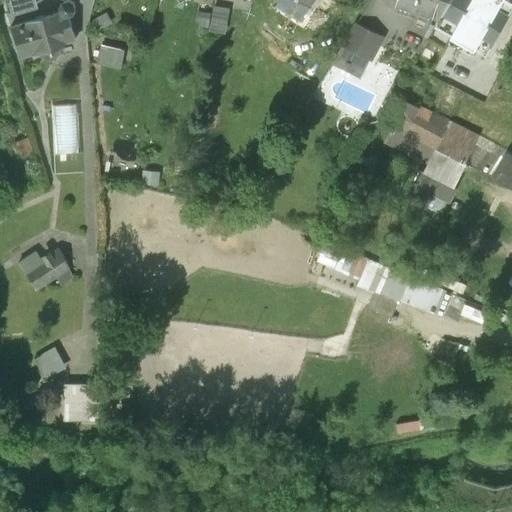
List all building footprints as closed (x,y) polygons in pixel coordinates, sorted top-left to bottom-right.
[(33,0),(5,0),(10,14),(36,7),(33,0)] [(58,47),(58,44),(76,39),(69,15),(74,14),(76,9),(75,2),(70,0),(64,2),(62,6),(63,11),(9,26),(18,55),(36,50),(38,53),(42,57),(48,58),(53,56),(57,52),(58,47)] [(312,0),(278,0),(278,2),(301,17),(312,0)] [(397,0),(440,14),(448,0),(397,0)] [(511,0),(448,0),(440,14),(436,22),(452,32),(453,31),(477,46),(482,36),(493,42),(511,7),(511,0)] [(225,31),(229,7),(213,4),(211,12),(209,27),(209,28),(225,31)] [(209,27),(211,12),(197,10),(196,20),(200,20),(199,25),(209,27)] [(383,35),(356,23),(344,43),(371,57),(383,35)] [(360,78),(371,57),(344,43),(332,63),(360,78)] [(101,45),(97,62),(120,67),(124,50),(101,45)] [(428,163),(435,149),(450,121),(398,94),(383,121),(393,126),(385,140),(428,163)] [(450,120),(450,121),(435,149),(465,164),(479,135),(450,120)] [(28,158),(22,139),(10,142),(15,161),(28,158)] [(454,186),(465,164),(435,149),(428,163),(424,171),(454,186)] [(492,178),(511,187),(511,152),(507,150),(492,178)] [(54,154),(55,172),(81,170),(80,152),(54,154)] [(459,188),(454,186),(424,171),(420,169),(414,183),(418,185),(413,194),(444,210),(447,201),(452,203),(459,188)] [(159,182),(159,172),(143,170),(143,180),(159,182)] [(437,314),(446,292),(358,255),(356,258),(329,247),(327,252),(318,249),(309,274),(337,284),(340,276),(348,278),(350,274),(361,279),(357,288),(374,295),(367,310),(391,319),(398,300),(400,301),(401,299),(437,314)] [(16,262),(34,290),(55,276),(61,285),(74,276),(58,250),(40,261),(34,251),(16,262)] [(142,307),(141,294),(119,296),(120,309),(142,307)] [(66,367),(55,347),(33,358),(43,379),(66,367)] [(105,384),(64,384),(64,422),(105,422),(105,384)]
